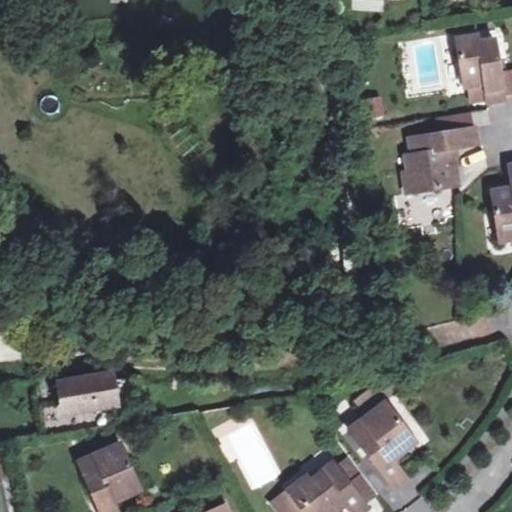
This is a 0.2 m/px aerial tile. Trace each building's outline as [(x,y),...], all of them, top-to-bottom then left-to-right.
[(489,100),(507,98),(506,94),(502,70),(497,40),(482,42),(478,35),(460,38),(468,85),(471,85),(486,83),(489,99),(489,100)] [(511,68),(502,70),(506,94),(511,93),(511,68)] [(486,83),(471,85),(474,101),(489,99),(486,83)] [(478,125),(465,128),(467,145),(481,143),(478,125)] [(454,147),(467,145),(465,128),(414,135),(416,153),(410,155),(411,170),(406,171),(409,191),(459,184),(454,147)] [(511,163),(510,164),(511,173),(511,187),(494,190),(502,238),(511,236),(511,163)] [(103,371),(57,379),(63,409),(109,401),(114,394),(110,376),(103,371)] [(362,403),(369,413),(383,401),(377,392),(362,403)] [(391,458),(402,449),(395,440),(406,431),(383,401),(369,413),(346,429),(391,486),(405,476),(391,458)] [(395,440),(402,449),(413,440),(406,431),(395,440)] [(70,459),(78,477),(84,474),(87,482),(81,484),(93,511),(112,511),(107,497),(121,492),(115,479),(127,474),(113,441),(70,459)] [(347,511),(349,511),(363,503),(346,479),(331,459),(309,475),(305,472),(270,497),(279,511),(285,511),(293,511),(300,507),(304,511),(321,511),(332,505),(329,501),(336,497),(347,511)] [(346,479),(363,503),(373,496),(356,472),(346,479)] [(84,474),(78,477),(81,484),(87,482),(84,474)] [(133,487),(127,474),(115,479),(121,492),(133,487)] [(217,511),(214,503),(192,511),(217,511)]
